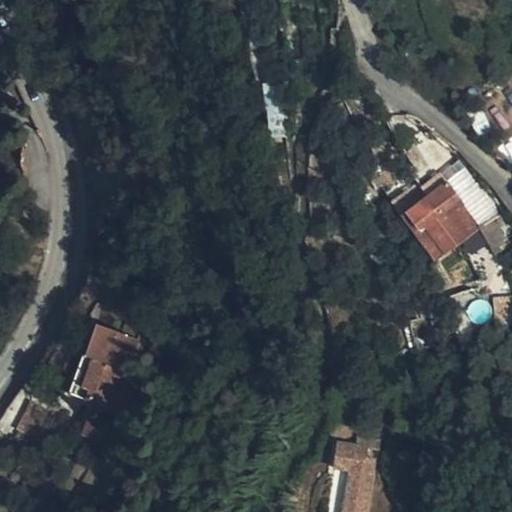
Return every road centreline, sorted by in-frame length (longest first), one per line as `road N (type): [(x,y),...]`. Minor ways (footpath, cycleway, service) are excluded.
road 1 (tertiary): [(0,7),(61,132),(76,211),(61,288),(0,382)]
road 2 (residential): [(351,0),(379,72),(418,113),(487,163),(511,198)]
